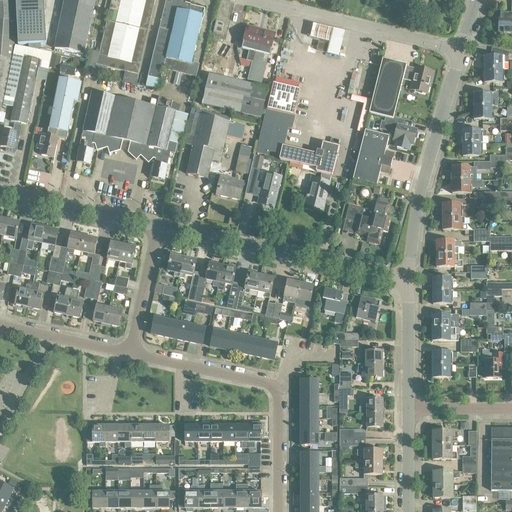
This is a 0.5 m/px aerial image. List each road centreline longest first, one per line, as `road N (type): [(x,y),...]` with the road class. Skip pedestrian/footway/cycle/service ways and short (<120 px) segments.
road 1 (residential): [(410,279),(156,226)]
road 2 (residential): [(410,279),(423,180),(460,50)]
road 3 (residential): [(277,511),(276,398),(268,382),(180,360)]
road 4 (residential): [(460,50),(253,0)]
road 5 (residential): [(156,226),(0,192)]
road 6 (unknown): [(87,211),(105,163),(123,158),(135,168),(138,222)]
road 7 (residential): [(406,410),(410,279)]
road 8 (residential): [(131,349),(156,226)]
